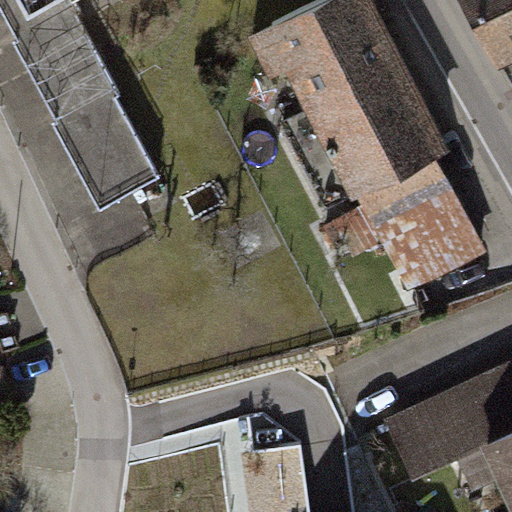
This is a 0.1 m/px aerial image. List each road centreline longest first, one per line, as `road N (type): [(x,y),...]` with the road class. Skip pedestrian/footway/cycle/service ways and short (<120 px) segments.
road 1 (residential): [(0,160),(104,406),(96,511)]
road 2 (residential): [(424,0),(511,158)]
